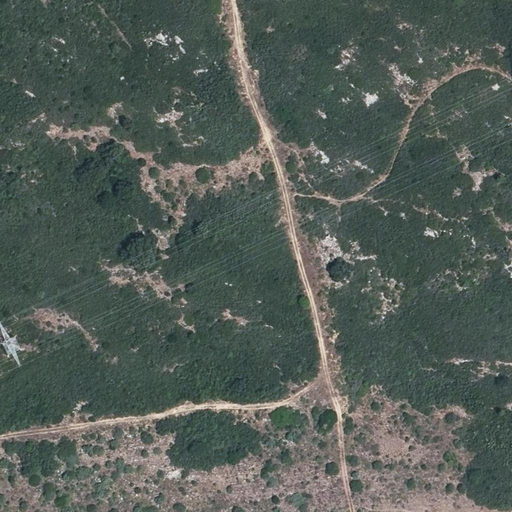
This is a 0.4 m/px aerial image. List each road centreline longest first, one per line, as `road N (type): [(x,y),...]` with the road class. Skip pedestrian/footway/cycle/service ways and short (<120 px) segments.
road 1 (track): [(0,444),(225,406),(288,405),(331,390),(308,271),(252,102),(230,0)]
road 2 (track): [(352,511),(331,390)]
